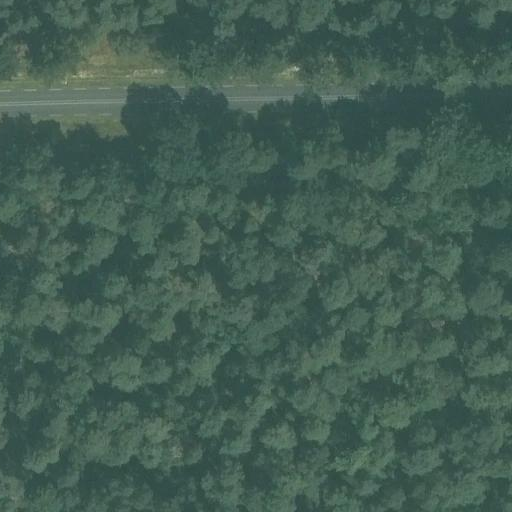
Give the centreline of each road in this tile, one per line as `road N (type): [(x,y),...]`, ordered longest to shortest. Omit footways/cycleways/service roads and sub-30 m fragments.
road 1 (primary): [(0,109),(511,96)]
road 2 (unclassified): [(511,151),(0,158)]
